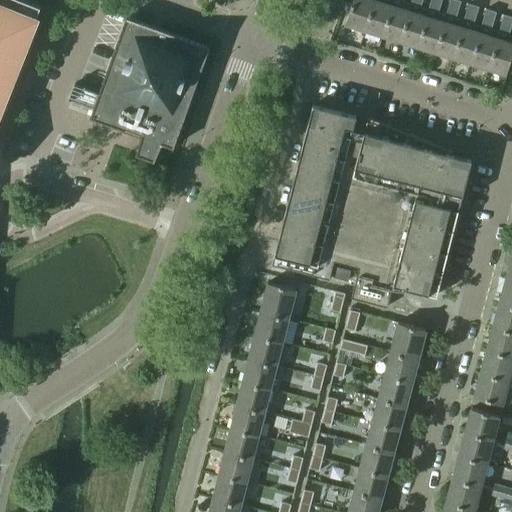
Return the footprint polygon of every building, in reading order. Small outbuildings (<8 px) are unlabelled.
[(0,0),(0,110),(41,6),(26,0),(0,0)] [(364,31),(373,0),(353,0),(346,25),(364,31)] [(381,36),(392,0),(373,0),(364,31),(381,36)] [(399,42),(411,5),(403,2),(403,0),(392,0),(381,36),(399,42)] [(417,47),(428,10),(420,8),(422,0),(412,0),(411,5),(399,42),(417,47)] [(434,53),(446,15),(438,13),(442,0),(431,0),(428,10),(417,47),(434,53)] [(452,58),(463,21),(456,19),(461,1),(457,0),(450,0),(446,15),(434,53),(452,58)] [(469,63),(481,26),(473,24),(479,7),(469,4),(463,21),(452,58),(469,63)] [(487,69),(499,32),(491,29),(496,12),(486,9),(481,26),(469,63),(487,69)] [(506,75),(511,56),(511,36),(509,35),(511,24),(511,17),(504,15),(499,32),(487,69),(506,75)] [(209,47),(175,34),(127,17),(91,117),(143,135),(137,155),(156,162),(163,143),(173,147),(209,47)] [(349,142),(352,130),(356,116),(313,105),(306,131),(349,142)] [(452,151),(368,118),(364,133),(360,150),(382,156),(404,161),(426,167),(446,172),(467,177),(471,160),(451,155),(452,152),(452,151)] [(413,209),(456,220),(459,206),(439,201),(418,196),(397,190),(375,185),(352,179),(360,150),(364,133),(352,130),(349,142),(343,165),(337,189),(332,210),(326,232),(320,255),(315,277),(329,281),(334,262),(359,269),(351,299),(387,308),(391,295),(393,285),(398,266),(403,247),(408,228),(413,209)] [(343,165),(349,142),(306,131),(300,154),(343,165)] [(375,185),(382,156),(360,150),(352,179),(375,185)] [(337,189),(343,165),(300,154),(294,178),(337,189)] [(397,190),(404,161),(382,156),(375,185),(397,190)] [(418,196),(426,167),(404,161),(397,190),(418,196)] [(439,201),(446,172),(426,167),(418,196),(439,201)] [(459,206),(467,177),(446,172),(439,201),(459,206)] [(332,210),(337,189),(294,178),(289,199),(332,210)] [(326,232),(332,210),(289,199),(283,221),(326,232)] [(451,239),(456,220),(413,209),(408,228),(451,239)] [(320,255),(326,232),(283,221),(277,244),(320,255)] [(446,258),(451,239),(408,228),(403,247),(446,258)] [(315,277),(320,255),(277,244),(271,266),(315,277)] [(441,277),(446,258),(403,247),(398,266),(441,277)] [(441,277),(398,266),(393,285),(436,296),(441,277)] [(336,268),(334,277),(348,281),(351,272),(336,268)] [(511,278),(506,277),(498,304),(511,307),(511,278)] [(296,290),(269,283),(263,306),(288,312),(290,305),(292,306),(296,290)] [(323,297),(308,293),(305,304),(320,308),(323,297)] [(511,307),(498,304),(493,327),(511,331),(511,307)] [(286,319),(288,312),(263,306),(255,337),(280,343),(284,330),(285,331),(288,320),(286,319)] [(353,313),(351,321),(366,325),(368,317),(353,313)] [(386,319),(371,315),(368,325),(383,329),(386,319)] [(421,351),(427,329),(399,322),(394,337),(397,337),(395,344),(421,351)] [(312,325),(309,336),(320,338),(323,327),(312,325)] [(511,331),(493,327),(486,350),(511,356),(511,331)] [(277,356),(280,343),(255,337),(249,359),(277,366),(279,357),(277,356)] [(364,356),(367,346),(344,340),(342,349),(353,352),(353,354),(364,356)] [(413,382),(421,351),(395,344),(393,351),(391,351),(388,361),(390,362),(386,375),(413,382)] [(378,349),(367,346),(364,356),(376,359),(378,349)] [(511,367),(511,361),(511,356),(486,350),(480,374),(505,381),(508,366),(511,367)] [(274,375),(277,366),(249,359),(243,381),(268,388),(272,375),(274,375)] [(298,378),(301,367),(290,364),(287,375),(298,378)] [(313,370),(301,367),(298,378),(310,381),(313,370)] [(501,393),(505,381),(480,374),(474,396),(501,404),(503,394),(501,393)] [(407,405),(413,382),(386,375),(383,388),(380,388),(378,398),(407,405)] [(265,401),(268,388),(243,381),(237,404),(264,412),(267,402),(265,401)] [(353,399),(356,388),(344,385),(342,396),(353,399)] [(367,391),(356,388),(353,399),(364,402),(367,391)] [(401,428),(407,405),(378,398),(375,407),(377,408),(374,421),(401,428)] [(262,422),(264,412),(237,404),(231,428),(256,435),(260,421),(262,422)] [(492,429),(495,416),(471,409),(464,433),(491,440),(494,430),(492,429)] [(286,424),(289,414),(278,411),(275,421),(286,424)] [(301,417),(289,414),(286,424),(298,427),(301,417)] [(395,450),(401,428),(374,421),(370,433),(368,432),(366,443),(395,450)] [(252,448),(256,435),(231,428),(224,451),(252,458),(254,449),(252,448)] [(341,445),(343,435),(332,432),(329,442),(341,445)] [(488,449),(491,440),(464,433),(458,457),(483,461),(486,449),(488,449)] [(355,438),(343,435),(341,445),(352,448),(355,438)] [(389,474),(395,450),(366,443),(363,453),(365,454),(362,467),(389,474)] [(224,451),(218,474),(244,481),(247,467),(249,468),(252,458),(224,451)] [(274,471),(277,460),(266,457),(263,468),(274,471)] [(479,474),(483,461),(458,457),(452,478),(479,485),(482,474),(479,474)] [(288,463),(277,460),(274,471),(286,474),(288,463)] [(383,497),(389,474),(362,467),(358,480),(357,479),(354,489),(383,497)] [(240,495),(244,481),(218,474),(212,497),(240,505),(243,495),(240,495)] [(328,491),(331,481),(320,478),(317,488),(328,491)] [(476,496),(479,485),(452,478),(446,502),(471,508),(474,495),(476,496)] [(342,484),(331,481),(328,491),(340,494),(342,484)] [(503,498),(506,487),(495,484),(492,494),(503,498)] [(511,500),(511,488),(506,487),(503,498),(511,500)] [(378,511),(383,497),(354,489),(351,499),(353,500),(350,511),(378,511)] [(238,511),(240,505),(212,497),(208,511),(238,511)] [(469,511),(471,508),(446,502),(443,511),(469,511)] [(510,511),(511,507),(511,505),(501,502),(498,511),(510,511)]
